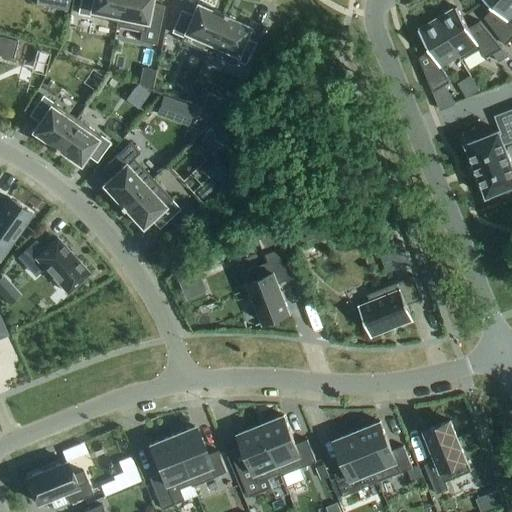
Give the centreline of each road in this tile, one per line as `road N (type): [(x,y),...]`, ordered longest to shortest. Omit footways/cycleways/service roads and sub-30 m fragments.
road 1 (unclassified): [(505,354),(376,34),(378,0)]
road 2 (residential): [(183,384),(392,384),(505,354)]
road 3 (residential): [(183,384),(166,327),(113,244),(78,205),(0,150)]
road 4 (residential): [(0,447),(183,384)]
